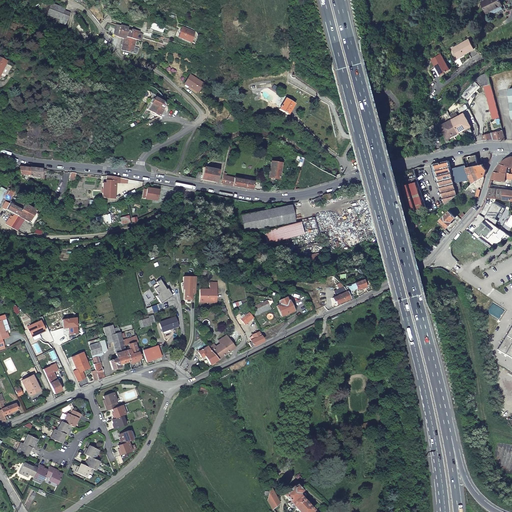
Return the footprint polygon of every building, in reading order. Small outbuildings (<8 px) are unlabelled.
[(481,0),(485,9),(502,2),(500,0),(481,0)] [(64,8),(49,3),(46,13),(57,17),(56,22),(63,24),(68,11),(63,10),(64,8)] [(124,38),(125,34),(127,28),(128,27),(120,23),(116,35),(124,38)] [(194,30),(183,26),(179,36),(191,40),(194,30)] [(131,30),(127,28),(125,34),(136,39),(138,32),(140,33),(140,31),(135,29),(132,28),(131,30)] [(124,38),(121,48),(131,52),(136,39),(125,34),(124,38)] [(475,50),(470,40),(453,48),(457,56),(466,52),(467,53),(475,50)] [(432,60),(437,68),(439,66),(445,73),(452,68),(441,54),(432,60)] [(439,66),(437,68),(436,68),(442,76),(445,73),(439,66)] [(499,117),(488,73),(480,76),(462,95),(467,99),(480,86),(484,86),(492,119),(499,117)] [(188,74),(182,83),(196,92),(201,82),(188,74)] [(155,97),(152,103),(154,104),(162,108),(164,102),(155,97)] [(284,100),(278,111),(286,116),(293,104),(284,100)] [(162,108),(154,104),(150,111),(159,114),(162,108)] [(441,127),(448,140),(472,127),(465,114),(460,117),(454,120),(441,127)] [(484,141),(505,141),(502,131),(483,136),(484,141)] [(225,162),(228,144),(219,151),(211,160),(219,161),(225,162)] [(476,155),(467,157),(469,168),(478,166),(476,155)] [(511,157),(508,158),(500,164),(509,167),(509,173),(511,173),(511,167),(511,157)] [(445,204),(457,195),(454,184),(453,178),(451,170),(449,161),(434,164),(439,181),(445,204)] [(280,164),(270,163),(268,179),(278,180),(280,164)] [(435,182),(439,181),(434,164),(431,165),(435,182)] [(495,171),(494,172),(509,173),(509,171),(509,167),(500,164),(498,166),(495,171)] [(467,169),(469,174),(470,180),(471,182),(472,185),(473,183),(475,185),(477,184),(476,182),(481,179),(484,177),(487,171),(486,169),(483,167),(483,165),(478,166),(469,168),(467,169)] [(18,167),(18,170),(18,173),(20,176),(24,176),(39,178),(39,173),(44,173),(45,170),(18,167)] [(451,170),(453,178),(469,174),(467,169),(466,167),(451,170)] [(196,180),(216,183),(217,171),(203,169),(202,174),(198,173),(198,174),(196,180)] [(511,179),(511,183),(511,186),(511,185),(511,173),(509,173),(494,172),(492,179),(494,180),(505,182),(506,179),(511,179)] [(252,191),(253,183),(249,182),(250,181),(248,181),(249,179),(245,178),(244,180),(226,177),(226,174),(223,173),(221,185),(252,191)] [(469,174),(453,178),(454,184),(470,180),(469,174)] [(116,183),(116,178),(110,177),(110,179),(107,179),(106,182),(104,181),(102,196),(114,198),(116,183)] [(391,190),(399,215),(424,207),(417,182),(391,190)] [(158,190),(147,188),(146,191),(144,191),(143,195),(142,194),(142,199),(156,201),(158,190)] [(511,200),(511,190),(489,188),(486,198),(511,200)] [(14,214),(18,216),(24,204),(13,198),(6,210),(14,214)] [(486,219),(494,225),(497,220),(494,218),(498,212),(501,214),(504,208),(493,202),(486,214),(484,218),(485,219),(486,219)] [(24,204),(18,216),(24,219),(30,222),(36,210),(24,204)] [(240,214),(243,230),(292,221),(289,205),(240,214)] [(444,224),(442,226),(447,230),(452,224),(451,223),(456,217),(449,211),(441,220),(444,224)] [(406,228),(411,235),(428,219),(426,212),(406,228)] [(12,227),(18,216),(14,214),(11,220),(9,219),(7,224),(12,227)] [(24,219),(18,216),(12,227),(18,230),(24,219)] [(494,225),(486,219),(484,223),(483,222),(482,221),(474,230),(475,231),(472,235),(477,238),(481,233),(485,236),(490,228),(493,230),(497,227),(494,225)] [(299,223),(262,229),(264,242),(301,235),(299,223)] [(315,254),(303,258),(305,264),(317,260),(315,254)] [(159,295),(157,296),(162,303),(173,296),(168,288),(167,289),(165,285),(161,279),(157,282),(158,283),(153,286),(159,295)] [(216,279),(210,279),(210,287),(200,286),(199,299),(216,300),(216,295),(215,295),(214,294),(214,292),(215,291),(216,291),(216,279)] [(365,286),(362,279),(346,286),(348,292),(359,287),(360,288),(365,286)] [(186,297),(186,302),(192,302),(192,298),(196,298),(196,282),(184,282),(184,287),(185,287),(185,293),(185,297),(186,297)] [(345,290),(342,286),(333,290),(335,296),(332,297),(334,301),(335,300),(336,304),(349,298),(347,294),(345,290)] [(276,307),(280,316),(293,311),(288,301),(287,301),(285,298),(282,299),(282,301),(279,303),(280,305),(276,307)] [(253,308),(257,316),(270,309),(266,301),(253,308)] [(254,320),(251,315),(241,319),(244,325),(254,320)] [(62,320),(63,328),(68,328),(69,334),(77,333),(76,318),(62,320)] [(176,318),(160,322),(162,331),(178,327),(176,318)] [(40,320),(27,327),(31,337),(44,331),(40,320)] [(511,323),(496,349),(511,358),(511,323)] [(127,355),(120,332),(115,333),(113,325),(103,327),(108,342),(113,341),(116,353),(115,354),(117,358),(110,361),(112,370),(120,367),(120,364),(129,362),(127,355)] [(250,347),(262,341),(258,332),(252,336),(249,338),(250,342),(248,343),(250,347)] [(222,343),(230,338),(227,334),(220,339),(222,343)] [(127,339),(131,354),(137,352),(135,343),(138,342),(136,336),(127,339)] [(235,347),(230,338),(222,343),(216,347),(212,350),(217,358),(235,347)] [(99,342),(102,352),(107,351),(104,340),(99,342)] [(92,355),(102,352),(99,342),(89,345),(92,355)] [(161,359),(166,359),(162,345),(157,346),(160,356),(161,359)] [(160,356),(157,346),(143,350),(145,360),(160,356)] [(210,363),(217,358),(212,350),(209,346),(208,346),(199,352),(202,357),(205,355),(210,363)] [(127,355),(129,362),(139,358),(140,358),(138,352),(137,352),(131,354),(127,355)] [(78,382),(85,379),(82,372),(90,369),(82,353),(71,358),(77,370),(73,372),(78,382)] [(94,364),(93,364),(95,370),(98,380),(100,379),(105,378),(99,356),(93,358),(94,364)] [(191,366),(183,360),(179,364),(179,365),(187,371),(191,366)] [(51,366),(42,370),(54,394),(61,391),(53,372),(61,368),(58,362),(51,366)] [(39,390),(32,375),(21,381),(28,395),(39,390)] [(101,401),(105,410),(109,409),(113,407),(112,402),(114,402),(111,392),(100,396),(102,401),(101,401)] [(6,420),(9,419),(7,416),(6,416),(5,414),(17,408),(14,403),(5,407),(0,394),(0,406),(1,409),(6,420)] [(123,415),(120,405),(113,407),(109,409),(111,414),(110,414),(112,419),(120,416),(123,415)] [(69,426),(71,427),(73,422),(74,423),(79,413),(70,410),(68,414),(65,413),(64,415),(62,419),(62,421),(61,422),(69,426)] [(112,429),(123,425),(120,416),(112,419),(109,420),(111,424),(110,425),(112,429)] [(55,430),(62,434),(65,436),(68,431),(66,430),(69,426),(61,422),(59,421),(55,430)] [(48,438),(59,443),(61,439),(60,438),(62,434),(55,430),(52,429),(48,438)] [(119,444),(126,442),(130,440),(127,431),(117,435),(119,439),(117,440),(119,444)] [(21,443),(30,447),(32,448),(34,444),(33,443),(35,439),(25,434),(21,443)] [(14,452),(23,456),(24,456),(26,452),(27,452),(30,447),(21,443),(19,442),(14,452)] [(119,444),(116,445),(118,450),(116,451),(118,456),(129,451),(126,442),(119,444)] [(84,448),(82,454),(87,456),(92,459),(97,450),(87,445),(85,449),(84,448)] [(92,459),(87,456),(85,461),(84,460),(82,465),(88,468),(93,470),(97,461),(92,459)] [(21,462),(16,473),(25,477),(26,474),(31,477),(32,476),(36,467),(26,463),(26,464),(21,462)] [(88,468),(82,465),(78,463),(76,468),(75,467),(73,472),(84,477),(88,468)] [(37,464),(36,467),(32,476),(41,480),(43,475),(45,470),(41,467),(41,466),(37,464)] [(47,466),(45,470),(43,475),(47,477),(46,480),(55,484),(60,474),(55,472),(56,470),(47,466)] [(295,511),(312,511),(307,506),(309,503),(293,486),(290,489),(289,488),(280,496),(287,504),(286,504),(286,506),(289,509),(290,509),(291,508),(295,511)] [(263,502),(269,511),(277,505),(268,488),(263,502)]
